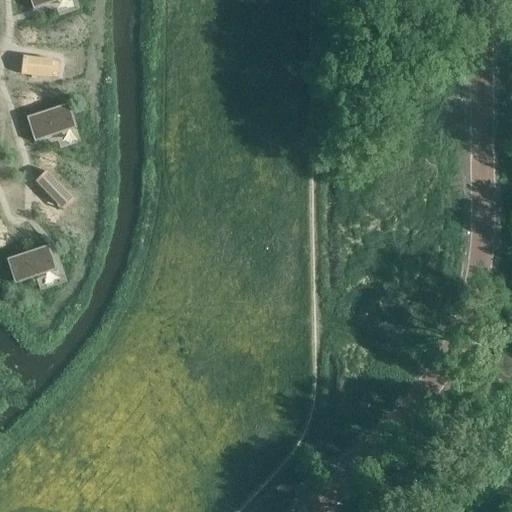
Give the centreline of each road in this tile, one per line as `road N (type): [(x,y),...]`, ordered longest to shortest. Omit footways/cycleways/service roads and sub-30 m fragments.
road 1 (unclassified): [(321,511),(402,428),(466,333),(488,200),(483,0)]
road 2 (track): [(437,382),(313,319)]
